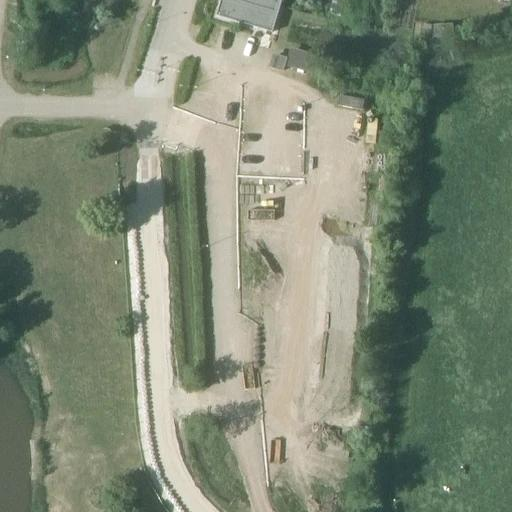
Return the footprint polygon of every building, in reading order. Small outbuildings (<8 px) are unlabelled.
[(273,32),(282,0),(221,0),(218,15),(273,32)] [(332,0),(329,14),(341,17),(345,0),(332,0)] [(435,26),(435,38),(453,38),(453,25),(435,26)] [(32,51),(32,41),(21,41),(21,51),(32,51)] [(285,66),(288,59),(273,54),(269,68),(283,72),(285,66)]
